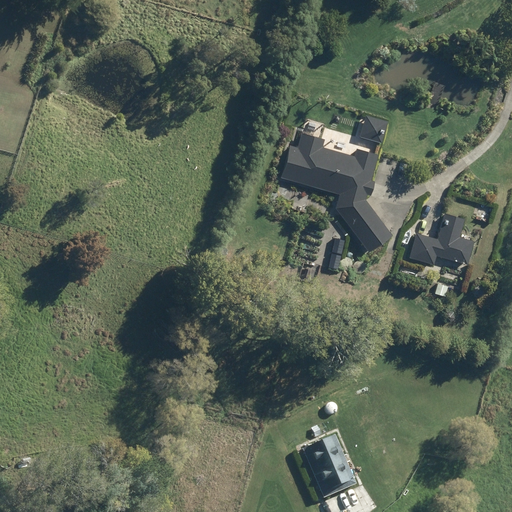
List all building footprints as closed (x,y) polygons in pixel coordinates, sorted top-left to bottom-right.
[(386,121),(364,115),(358,137),(380,143),(386,121)] [(295,147),(288,145),(279,178),(338,194),(334,208),(366,252),(389,235),(363,200),(365,193),(369,194),(372,181),(369,180),(376,155),(355,149),(353,156),(321,147),(323,140),(299,133),(295,147)] [(436,239),(414,233),(407,258),(432,265),(435,255),(466,264),(473,241),(458,237),(463,219),(443,213),(436,239)] [(344,238),(334,236),(327,268),(337,270),(344,238)] [(447,286),(438,283),(435,295),(444,297),(447,286)] [(334,436),(301,449),(322,499),(355,485),(334,436)]
